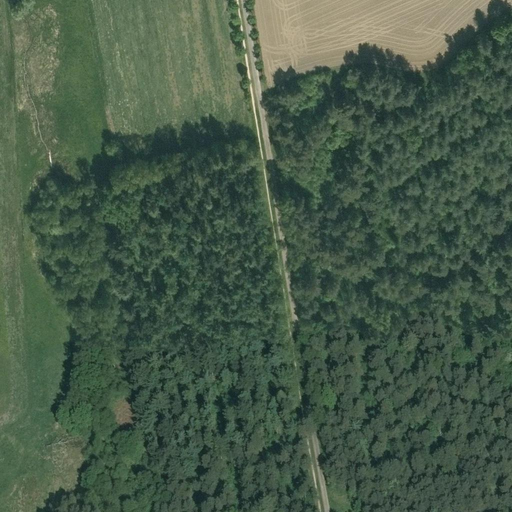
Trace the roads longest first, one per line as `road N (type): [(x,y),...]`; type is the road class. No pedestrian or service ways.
road 1 (track): [(325,511),(242,0)]
road 2 (track): [(279,226),(292,237),(336,511)]
